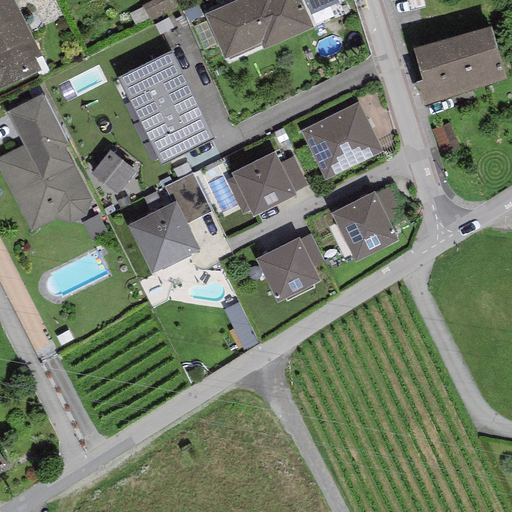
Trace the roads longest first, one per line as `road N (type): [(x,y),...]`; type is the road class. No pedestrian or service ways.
road 1 (residential): [(9,511),(264,351)]
road 2 (residential): [(447,236),(364,0)]
road 3 (residential): [(406,262),(474,404),(511,429)]
road 4 (residential): [(264,351),(343,511)]
road 5 (residential): [(264,351),(406,262)]
